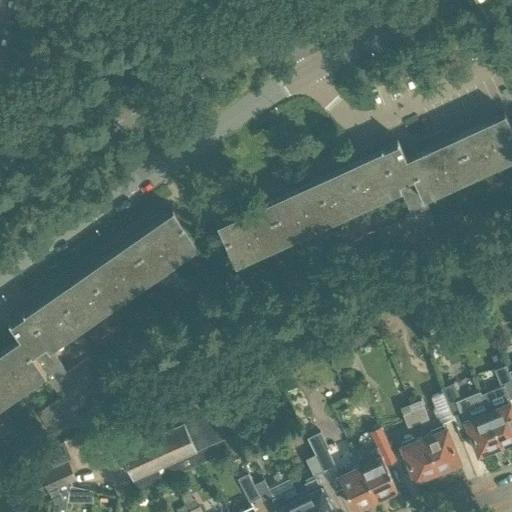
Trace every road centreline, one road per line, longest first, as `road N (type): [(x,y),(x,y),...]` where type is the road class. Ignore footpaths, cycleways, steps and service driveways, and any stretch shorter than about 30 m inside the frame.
road 1 (residential): [(308,69),(0,282)]
road 2 (residential): [(308,69),(346,116),(364,123),(511,62)]
road 3 (residential): [(441,0),(308,69)]
